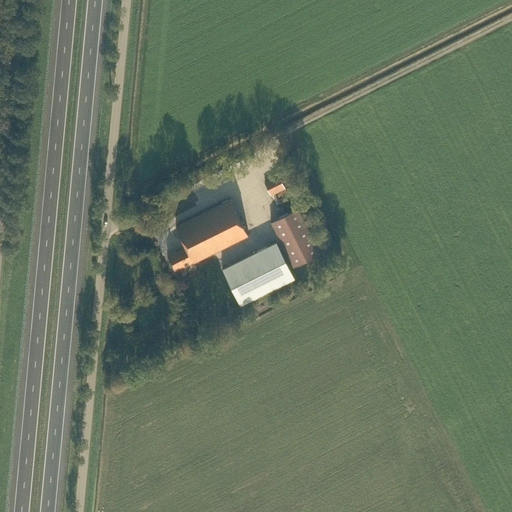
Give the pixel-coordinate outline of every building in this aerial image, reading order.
[(264,182),(271,195),(285,188),(278,175),(264,182)] [(194,262),(247,235),(230,200),(176,226),(186,245),(168,254),(174,269),(194,260),(194,262)] [(321,253),(298,208),(270,221),(293,266),(321,253)] [(276,240),(222,268),(240,304),(294,276),(276,240)] [(171,285),(180,277),(173,269),(164,277),(171,285)]
